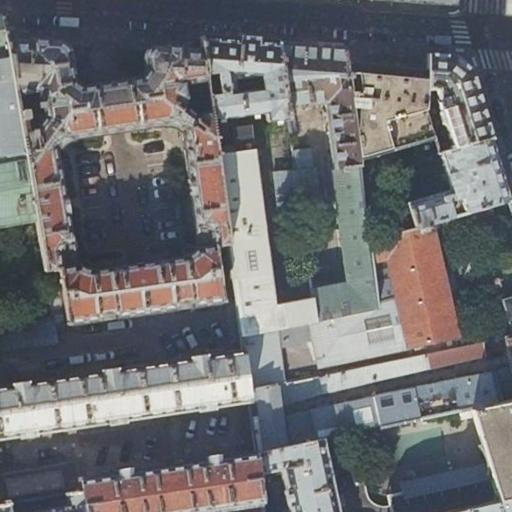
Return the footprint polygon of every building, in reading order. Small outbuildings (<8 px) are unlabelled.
[(0,226),(36,220),(21,131),(15,93),(6,39),(2,17),(0,16),(0,226)] [(274,306),(250,126),(235,127),(233,116),(264,112),(265,119),(268,121),(272,121),(288,120),(287,108),(278,42),(245,40),(228,38),(201,36),(203,49),(228,243),(235,300),(240,335),(274,329),(300,324),(315,321),(312,299),(274,306)] [(69,56),(66,49),(61,44),(56,42),(6,39),(15,93),(31,91),(33,104),(37,104),(37,106),(41,105),(43,116),(33,128),(21,131),(36,220),(52,317),(0,325),(0,352),(57,344),(54,326),(99,320),(99,321),(115,319),(115,317),(175,308),(175,310),(192,308),(192,306),(235,300),(228,243),(203,49),(156,47),(150,50),(147,53),(145,57),(144,60),(145,70),(141,76),(126,78),(126,74),(123,73),(121,75),(121,79),(98,82),(97,77),(94,77),(93,77),(92,79),(92,83),(80,85),(80,86),(79,88),(71,83),(72,81),(73,81),(69,56)] [(314,45),(278,42),(287,108),(324,103),(333,170),(358,167),(358,162),(356,145),(353,124),(345,62),(344,47),(314,45)] [(428,54),(428,64),(428,70),(426,110),(439,153),(491,138),(478,94),(471,71),(452,56),(428,54)] [(426,110),(428,70),(414,69),(365,64),(345,62),(353,124),(363,125),(363,129),(360,133),(359,135),(360,144),(356,145),(358,162),(392,152),(390,145),(413,138),(418,159),(439,153),(426,110)] [(500,167),(491,138),(439,153),(450,190),(407,202),(415,228),(430,224),(446,219),(491,206),(510,200),(500,167)] [(293,151),(295,171),(300,205),(320,202),(319,193),(334,191),(331,170),(316,172),(315,168),(313,169),(310,149),(293,151)] [(368,242),(358,167),(333,170),(331,170),(334,191),(346,283),(311,290),(312,299),(315,321),(377,308),(368,242)] [(300,205),(295,171),(274,174),(279,213),(301,211),(300,205)] [(493,216),(491,206),(446,219),(449,228),(493,216)] [(315,321),(300,324),(304,341),(312,339),(318,365),(408,346),(410,356),(504,336),(511,334),(511,297),(501,301),(509,324),(455,336),(430,224),(415,228),(368,242),(377,308),(315,321)] [(304,341),(300,324),(274,329),(277,347),(304,341)] [(277,347),(274,329),(240,335),(242,351),(247,391),(281,384),(277,347)] [(511,334),(504,336),(410,356),(281,384),(247,391),(248,401),(255,453),(255,454),(324,439),(471,409),(511,400),(511,334)] [(247,391),(242,351),(0,386),(0,437),(248,401),(247,391)] [(511,400),(471,409),(490,472),(388,496),(391,511),(453,511),(511,498),(511,400)] [(340,511),(324,439),(255,454),(259,483),(267,482),(266,473),(282,470),(286,489),(284,489),(288,508),(291,507),(291,511),(340,511)] [(255,454),(255,453),(218,459),(218,458),(215,456),(205,458),(203,460),(203,461),(130,472),(130,470),(128,469),(117,470),(115,472),(115,474),(80,479),(77,462),(0,475),(0,504),(9,503),(65,494),(80,491),(83,511),(199,511),(262,503),(259,483),(255,454)] [(83,511),(80,491),(65,494),(67,506),(33,511),(11,511),(10,510),(9,503),(0,504),(0,511),(83,511)] [(511,511),(511,498),(453,511),(511,511)]
